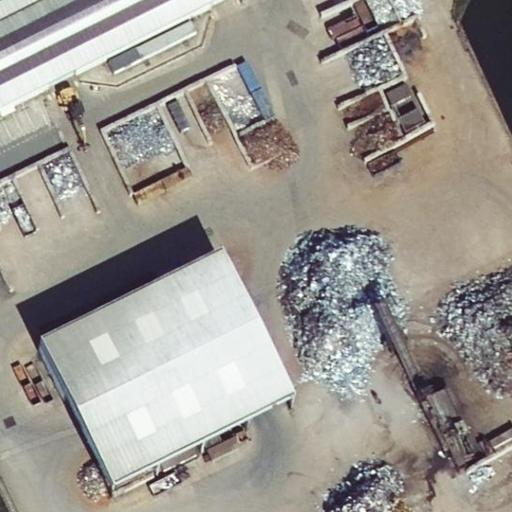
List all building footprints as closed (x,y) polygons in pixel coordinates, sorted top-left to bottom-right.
[(236,0),(0,0),(0,128),(86,85),(171,42),(214,20),(222,15),(240,6),(236,0)] [(386,0),(305,0),(323,47),(348,38),(351,45),(397,29),(386,0)] [(222,15),(214,20),(218,28),(226,24),(222,15)] [(171,42),(86,85),(92,97),(121,83),(126,94),(154,79),(149,68),(177,54),(171,42)] [(388,50),(361,54),(366,80),(393,75),(388,50)] [(244,80),(0,204),(0,262),(22,308),(290,171),(244,80)] [(416,128),(398,137),(405,152),(424,143),(416,128)] [(429,156),(412,165),(417,175),(435,167),(429,156)] [(110,511),(118,511),(165,489),(157,473),(190,456),(198,472),(208,467),(203,458),(218,450),(222,459),(294,423),(221,278),(39,369),(110,511)] [(203,458),(208,467),(222,459),(218,450),(203,458)] [(157,473),(165,489),(198,472),(190,456),(157,473)]
